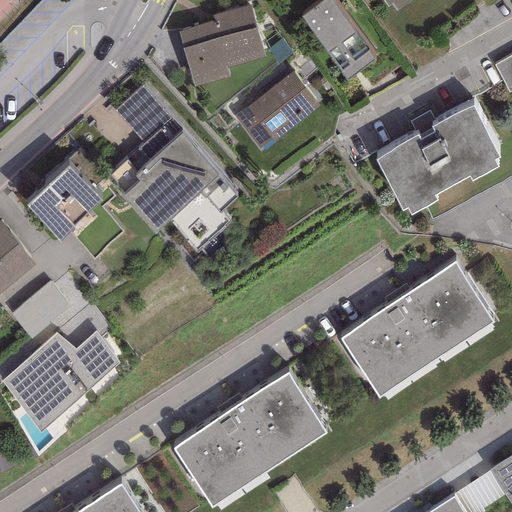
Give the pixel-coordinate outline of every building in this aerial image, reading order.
[(375,61),(330,0),(323,0),(300,17),(347,82),(375,61)] [(381,0),(386,7),(391,4),(395,10),(410,0),(381,0)] [(250,5),(211,16),(213,22),(178,32),(193,87),(229,77),(227,68),(264,57),(250,5)] [(511,54),(493,65),(509,92),(511,90),(511,54)] [(319,106),(292,71),(234,116),(259,149),(271,140),(272,142),(319,106)] [(114,110),(144,143),(170,119),(140,87),(114,110)] [(418,137),(374,160),(402,211),(407,208),(410,215),(437,201),(434,195),(469,177),(471,181),(497,167),(494,161),(499,158),(471,106),(431,128),(434,132),(419,140),(418,137)] [(237,197),(170,119),(144,143),(110,174),(126,193),(120,198),(155,237),(170,223),(196,253),(229,224),(219,213),(237,197)] [(100,201),(67,168),(26,207),(61,242),(100,201)] [(0,292),(35,265),(0,222),(0,292)] [(493,322),(454,264),(340,338),(379,397),(493,322)] [(69,308),(48,282),(10,313),(31,339),(69,308)] [(76,348),(55,334),(1,381),(39,431),(119,364),(94,332),(76,348)] [(326,434),(288,374),(173,449),(211,508),(326,434)] [(511,454),(489,470),(511,505),(511,454)] [(504,495),(488,471),(467,485),(482,509),(504,495)] [(138,511),(121,485),(79,511),(138,511)] [(482,509),(467,485),(454,494),(466,511),(482,511),(484,511),(482,509)] [(461,511),(452,497),(429,511),(461,511)]
